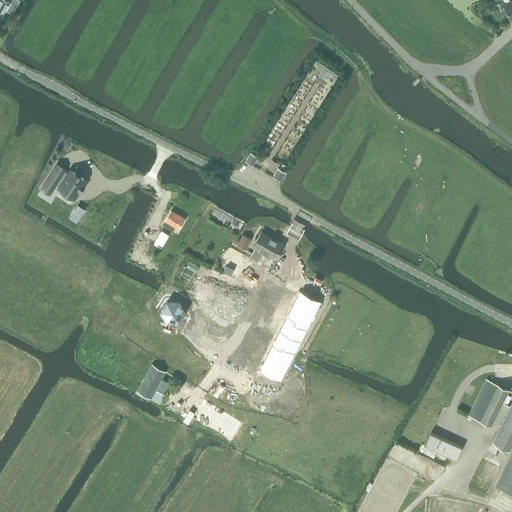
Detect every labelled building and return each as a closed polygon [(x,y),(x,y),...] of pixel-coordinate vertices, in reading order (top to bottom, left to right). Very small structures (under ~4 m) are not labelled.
[(0,0),(0,19),(10,3),(4,0),(0,0)] [(258,156),(251,152),(246,160),(253,164),(258,156)] [(87,181),(71,171),(69,175),(64,173),(66,171),(58,166),(43,191),(50,196),(56,186),(60,189),(59,190),(75,200),(79,193),(80,193),(85,186),(84,186),(87,181)] [(278,167),(274,176),(281,179),(285,171),(278,167)] [(78,205),(69,217),(76,222),(84,209),(78,205)] [(171,210),(162,224),(169,229),(172,225),(179,229),(185,219),(171,210)] [(155,241),(162,246),(168,235),(161,231),(155,241)] [(275,259),(275,258),(277,259),(280,254),(278,252),(283,244),(261,231),(253,246),(256,248),(249,259),(257,264),(263,252),(275,259)] [(243,234),(238,245),(246,249),(251,239),(243,234)] [(247,258),(211,320),(232,332),(268,270),(257,264),(249,259),(247,258)] [(226,267),(223,271),(231,275),(233,270),(226,267)] [(298,294),(288,314),(296,318),(295,321),(308,327),(315,314),(320,305),(298,294)] [(167,301),(161,311),(167,321),(179,321),(184,310),(178,300),(167,301)] [(288,314),(281,328),(303,339),(308,327),(295,321),(296,318),(288,314)] [(211,320),(196,347),(217,359),(232,332),(211,320)] [(281,328),(274,343),(282,347),(283,344),(297,351),(303,339),(281,328)] [(274,343),(264,362),(285,373),(297,351),(283,344),(282,347),(274,343)] [(137,390),(150,397),(165,371),(152,363),(137,390)] [(496,384),(486,379),(468,415),(478,420),(491,426),(509,390),(496,384)] [(511,402),(492,441),(509,451),(511,445),(511,402)] [(431,431),(425,445),(456,460),(462,446),(431,431)] [(511,455),(496,487),(511,494),(511,455)]
